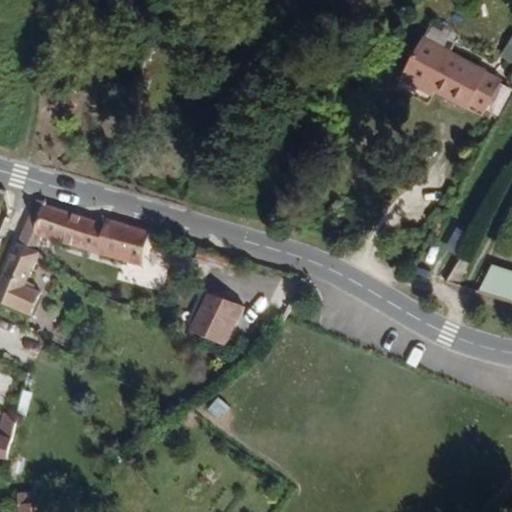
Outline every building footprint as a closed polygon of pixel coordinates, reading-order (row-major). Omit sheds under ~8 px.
[(505,64),(429,21),(408,56),(471,91),(475,86),(488,94),(505,64)] [(511,33),(510,33),(501,55),(511,59),(511,33)] [(143,269),(155,233),(106,217),(104,223),(53,206),(55,201),(33,194),(16,243),(35,251),(41,234),(143,269)] [(26,286),(40,253),(35,251),(16,243),(2,276),(26,286)] [(480,288),(511,299),(511,267),(489,260),(480,288)] [(0,303),(31,316),(41,292),(26,286),(2,276),(0,281),(0,303)] [(206,293),(189,331),(226,347),(243,309),(206,293)] [(219,421),(230,406),(216,396),(205,410),(219,421)] [(0,460),(5,462),(18,422),(1,416),(0,419),(0,460)] [(40,511),(40,493),(18,493),(18,511),(40,511)]
